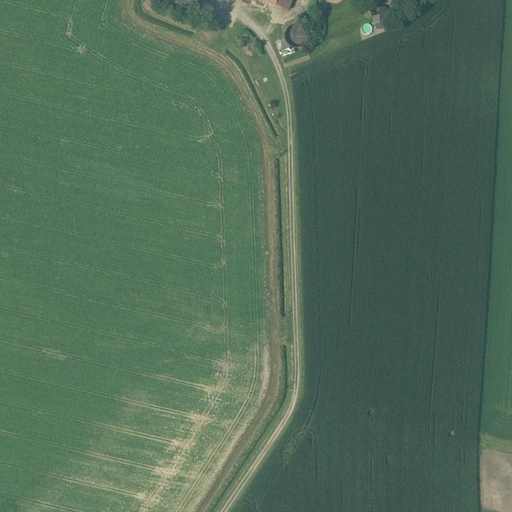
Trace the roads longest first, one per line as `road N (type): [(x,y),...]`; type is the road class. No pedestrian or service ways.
road 1 (track): [(223,511),(296,393),(286,79),(261,24),(231,0)]
road 2 (track): [(511,446),(296,393)]
